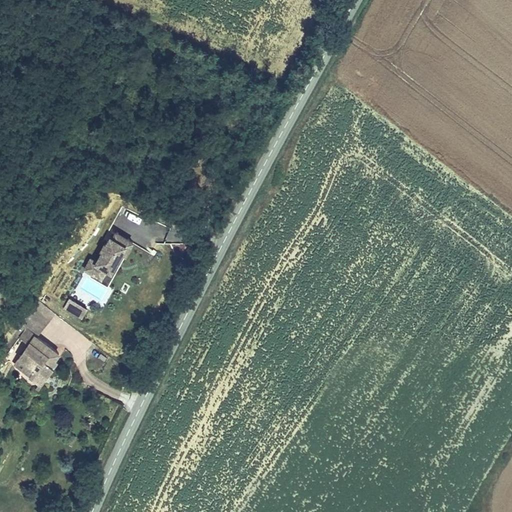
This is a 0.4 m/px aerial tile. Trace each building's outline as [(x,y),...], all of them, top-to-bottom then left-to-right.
[(102,278),(107,269),(112,272),(122,254),(125,256),(133,244),(116,234),(113,239),(109,247),(107,245),(105,245),(102,250),(104,251),(97,263),(91,260),(86,269),(92,273),(102,278)] [(102,278),(92,273),(90,276),(108,286),(125,256),(122,254),(112,272),(107,269),(102,278)] [(69,299),(65,307),(72,311),(76,303),(69,299)] [(60,359),(35,341),(54,315),(37,303),(18,329),(34,340),(19,361),(35,373),(31,378),(29,381),(41,390),(54,372),(52,370),(60,359)] [(87,309),(76,303),(72,311),(83,317),(87,309)] [(35,373),(19,361),(15,367),(31,378),(35,373)]
